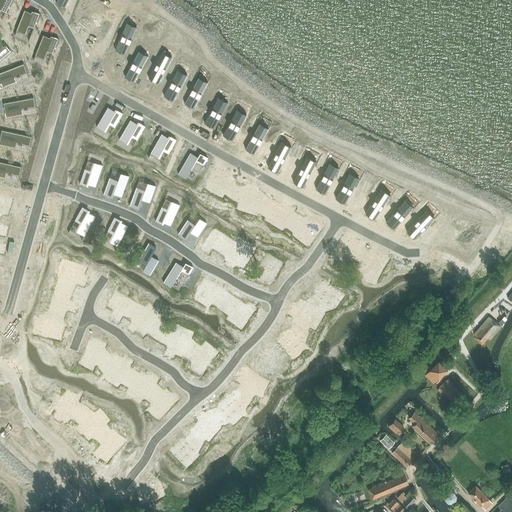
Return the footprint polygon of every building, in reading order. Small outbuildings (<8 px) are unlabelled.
[(0,0),(0,8),(6,11),(5,12),(6,12),(12,0),(0,0)] [(24,9),(16,30),(17,30),(24,33),(28,24),(33,27),(33,28),(34,28),(40,13),(39,13),(39,14),(32,11),(31,13),(24,10),(25,10),(24,9)] [(128,22),(116,49),(125,53),(137,26),(128,22)] [(43,34),(35,55),(36,55),(43,58),(47,49),(52,52),(53,53),(59,38),(58,38),(58,39),(51,36),(50,38),(43,35),(44,35),(43,34)] [(0,59),(10,51),(10,50),(9,51),(5,45),(3,47),(0,43),(0,59)] [(138,49),(124,76),(133,81),(148,54),(138,49)] [(161,50),(147,77),(156,82),(170,55),(161,50)] [(23,63),(0,72),(0,82),(14,77),(14,78),(15,78),(15,77),(16,76),(17,77),(20,76),(20,75),(26,72),(23,64),(24,64),(23,63)] [(197,64),(192,76),(197,78),(200,71),(202,72),(204,67),(197,64)] [(175,70),(160,96),(169,101),(184,75),(175,70)] [(193,81),(178,107),(186,112),(202,87),(193,81)] [(219,96),(205,123),(214,128),(228,101),(219,96)] [(33,97),(4,103),(5,112),(21,109),(21,110),(22,110),(22,109),(24,109),(28,109),(28,108),(34,107),(33,98),(33,97)] [(113,128),(120,116),(114,113),(113,114),(105,110),(95,128),(103,133),(107,125),(113,128)] [(235,117),(221,143),(230,148),(244,122),(235,117)] [(260,122),(246,148),(255,153),(269,127),(260,122)] [(135,144),(142,132),(136,128),(134,130),(127,126),(117,143),(124,148),(129,140),(135,144)] [(2,130),(0,138),(0,139),(16,142),(16,143),(16,144),(16,143),(18,143),(18,144),(22,145),(22,144),(29,145),(30,137),(31,137),(31,136),(2,130)] [(169,151),(176,139),(170,135),(169,137),(162,133),(151,151),(159,155),(163,147),(169,151)] [(282,141),(268,167),(278,172),(291,146),(286,143),(282,141)] [(341,165),(349,146),(343,143),(334,162),(341,165)] [(297,172),(307,155),(299,150),(288,167),(297,172)] [(190,152),(178,173),(178,174),(179,173),(185,177),(190,168),(199,173),(208,158),(200,153),(198,157),(190,152)] [(307,156),(294,182),(303,187),(317,161),(307,156)] [(148,179),(155,182),(163,162),(156,159),(148,179)] [(0,161),(0,171),(5,172),(5,173),(6,173),(6,172),(8,173),(8,174),(11,175),(12,174),(18,175),(20,167),(21,167),(21,166),(0,161)] [(329,162),(315,188),(325,193),(338,167),(329,162)] [(94,187),(101,167),(93,164),(90,173),(83,170),(79,184),(85,186),(86,184),(94,187)] [(318,173),(322,168),(318,164),(313,169),(318,173)] [(350,172),(336,198),(345,203),(359,177),(350,172)] [(122,196),(129,176),(128,176),(121,174),(118,181),(109,177),(103,194),(112,197),(113,193),(122,196)] [(397,182),(412,187),(414,181),(399,175),(397,182)] [(222,177),(214,191),(222,196),(226,188),(232,192),(239,180),(233,176),(230,181),(222,177)] [(335,191),(338,183),(331,181),(329,189),(335,191)] [(138,208),(141,198),(150,201),(156,186),(155,185),(155,186),(148,183),(145,190),(136,187),(129,205),(138,208)] [(244,186),(242,204),(249,205),(247,217),(256,219),(259,194),(253,194),(254,188),(244,186)] [(382,189),(366,213),(374,219),(391,194),(382,189)] [(300,197),(316,205),(319,199),(304,191),(300,197)] [(213,195),(206,212),(217,217),(224,200),(213,195)] [(0,196),(0,207),(2,208),(3,207),(9,208),(11,200),(12,200),(12,199),(0,196)] [(406,200),(386,222),(394,229),(414,206),(406,200)] [(172,223),(180,204),(172,201),(168,209),(162,206),(156,219),(163,222),(164,220),(172,223)] [(277,205),(269,219),(277,224),(281,216),(287,219),(294,207),(288,204),(285,209),(277,205)] [(78,206),(71,218),(77,222),(73,229),(80,234),(91,216),(83,211),(84,210),(78,206)] [(427,209),(406,231),(414,238),(434,216),(427,209)] [(187,219),(178,233),(185,238),(190,231),(198,236),(207,223),(206,222),(206,223),(199,218),(195,225),(187,219)] [(309,220),(293,232),(298,239),(308,231),(312,237),(324,228),(319,223),(314,227),(309,220)] [(218,228),(236,238),(240,230),(222,221),(218,228)] [(499,223),(495,230),(501,233),(505,226),(499,223)] [(113,227),(107,240),(114,243),(110,251),(117,254),(127,236),(119,232),(120,230),(113,227)] [(212,234),(204,248),(212,253),(216,245),(222,248),(229,236),(223,233),(220,238),(212,234)] [(342,240),(332,257),(339,262),(346,251),(352,254),(359,242),(353,239),(350,244),(342,240)] [(158,260),(151,256),(156,247),(148,242),(139,259),(147,264),(143,270),(150,274),(149,275),(150,275),(158,260)] [(237,249),(228,263),(236,267),(240,260),(246,263),(254,249),(248,246),(244,253),(237,249)] [(94,265),(105,268),(109,249),(103,247),(101,255),(97,254),(94,265)] [(370,255),(362,270),(369,274),(374,267),(380,270),(387,258),(381,254),(378,260),(370,255)] [(261,262),(253,276),(260,281),(265,273),(271,276),(279,263),(273,259),(269,266),(261,262)] [(63,260),(61,268),(76,273),(74,279),(89,284),(91,277),(87,276),(90,267),(63,260)] [(175,261),(163,282),(164,282),(170,286),(176,277),(184,282),(193,267),(185,262),(183,266),(175,261)] [(129,283),(132,268),(125,266),(122,281),(129,283)] [(207,277),(194,300),(201,304),(208,292),(214,295),(222,281),(216,278),(214,281),(207,277)] [(323,281),(314,296),(328,305),(337,290),(323,281)] [(122,282),(114,298),(120,301),(116,309),(124,313),(133,294),(125,291),(128,285),(122,282)] [(143,286),(142,294),(164,299),(166,291),(143,286)] [(53,292),(50,300),(58,303),(56,310),(69,314),(70,314),(72,308),(70,307),(72,299),(53,292)] [(239,297),(228,314),(235,319),(240,312),(246,316),(254,304),(248,300),(247,302),(239,297)] [(212,313),(217,300),(211,298),(206,311),(212,313)] [(294,303),(289,311),(301,320),(305,314),(316,321),(321,314),(301,300),(297,305),(294,303)] [(143,308),(131,319),(136,324),(139,321),(145,328),(165,309),(160,303),(148,313),(143,308)] [(503,307),(498,322),(502,323),(507,314),(509,312),(503,307)] [(473,333),(476,335),(474,337),(482,344),(488,338),(490,340),(501,327),(489,315),(479,326),(480,326),(473,333)] [(232,327),(235,322),(223,317),(221,323),(232,327)] [(41,321),(39,329),(48,331),(47,338),(60,341),(62,334),(60,333),(62,325),(41,321)] [(180,331),(171,344),(176,348),(179,345),(186,350),(200,331),(193,325),(186,335),(180,331)] [(230,342),(232,336),(213,329),(211,336),(230,342)] [(152,340),(153,332),(133,330),(132,337),(152,340)] [(290,330),(278,341),(289,354),(302,343),(290,330)] [(97,340),(86,357),(93,362),(98,354),(104,358),(111,346),(105,343),(104,344),(97,340)] [(197,354),(189,366),(195,370),(196,368),(203,373),(215,356),(208,351),(203,358),(197,354)] [(117,355),(105,374),(112,379),(118,370),(124,373),(133,360),(127,356),(125,360),(117,355)] [(424,375),(434,384),(448,369),(438,360),(424,375)] [(242,374),(237,381),(254,392),(259,385),(252,380),(256,374),(244,367),(240,373),(242,374)] [(146,369),(129,391),(136,397),(146,384),(151,388),(161,375),(155,371),(153,374),(146,369)] [(452,400),(459,392),(453,385),(454,384),(448,378),(437,390),(443,395),(445,394),(452,400)] [(146,392),(132,402),(138,409),(151,399),(146,392)] [(166,394),(152,409),(158,415),(164,409),(169,413),(179,403),(174,398),(172,400),(166,394)] [(230,395),(217,406),(228,419),(241,408),(230,395)] [(58,407),(52,419),(59,422),(59,420),(67,424),(76,405),(69,402),(65,410),(58,407)] [(412,426),(430,443),(438,433),(415,411),(408,418),(414,423),(412,426)] [(200,425),(195,430),(207,443),(212,438),(208,433),(214,427),(203,416),(197,422),(200,425)] [(404,425),(395,418),(388,427),(396,434),(397,433),(399,435),(402,432),(400,430),(404,425)] [(87,420),(77,429),(81,435),(83,433),(88,440),(104,427),(99,420),(93,425),(92,426),(90,424),(87,420)] [(380,441),(389,449),(395,443),(386,435),(380,441)] [(184,440),(172,452),(184,464),(196,453),(184,440)] [(391,452),(407,467),(415,458),(410,454),(414,451),(403,440),(391,452)] [(103,445),(94,455),(99,460),(100,458),(107,464),(120,448),(114,442),(108,449),(103,445)] [(501,465),(503,473),(511,471),(508,463),(501,465)] [(409,484),(404,473),(367,489),(372,500),(409,484)] [(150,481),(140,494),(153,505),(164,491),(150,481)] [(476,485),(468,493),(481,507),(482,506),(485,510),(493,503),(476,485)] [(454,492),(449,491),(444,494),(444,499),(447,503),(452,503),(456,501),(456,496),(454,492)] [(416,499),(409,492),(405,496),(402,493),(397,498),(402,502),(408,508),(416,499)] [(498,506),(501,508),(496,511),(511,511),(511,494),(511,493),(498,506)] [(386,503),(387,504),(395,511),(402,511),(405,509),(394,498),(389,503),(387,502),(386,503)]
